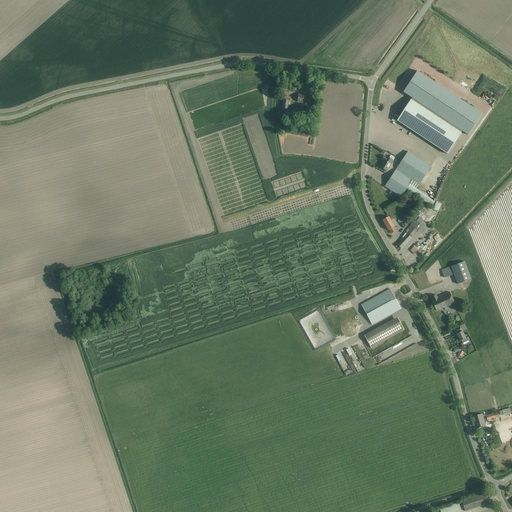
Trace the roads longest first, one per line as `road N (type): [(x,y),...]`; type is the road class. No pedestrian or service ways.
road 1 (unclassified): [(493,485),(446,351),(366,199),(372,83)]
road 2 (unclassified): [(0,120),(81,93),(229,63),(372,83)]
